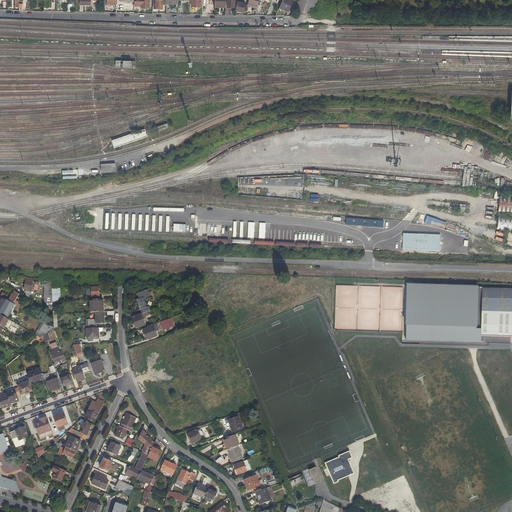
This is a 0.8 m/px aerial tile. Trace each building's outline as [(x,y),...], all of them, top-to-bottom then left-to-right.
[(225,0),(225,6),(224,13),(228,13),(229,6),(234,7),(234,0),(225,0)] [(245,1),(237,0),(236,0),(235,9),(243,11),(245,1)] [(281,0),(278,6),(287,10),(292,0),(281,0)] [(165,124),(152,129),(154,133),(167,129),(165,124)] [(143,130),(111,141),(113,148),(146,137),(143,130)] [(401,157),(424,157),(424,149),(401,148),(401,157)] [(496,211),(511,212),(511,196),(498,195),(496,211)] [(112,214),(112,230),(122,230),(122,214),(112,214)] [(511,218),(496,218),(496,229),(511,229),(511,218)] [(174,224),(174,232),(186,232),(186,225),(174,224)] [(438,235),(412,233),(411,245),(438,246),(438,235)] [(34,279),(26,278),(24,290),(34,292),(35,285),(39,286),(39,283),(35,282),(35,283),(33,283),(34,279)] [(479,287),(407,285),(406,339),(484,342),(484,336),(511,336),(511,288),(482,288),(481,329),(478,329),(479,287)] [(98,287),(87,288),(88,297),(98,297),(98,287)] [(147,290),(136,294),(139,302),(135,303),(137,311),(140,310),(146,308),(144,301),(150,298),(147,290)] [(15,303),(14,304),(21,309),(22,309),(25,305),(16,300),(19,296),(14,293),(9,300),(15,303)] [(0,314),(8,319),(15,306),(2,298),(0,301),(0,314)] [(102,299),(89,300),(90,312),(103,312),(102,299)] [(103,314),(94,314),(94,320),(88,320),(88,326),(94,326),(94,323),(103,323),(103,314)] [(141,315),(136,316),(136,318),(134,318),(135,323),(134,323),(135,328),(145,325),(141,315)] [(161,322),(147,327),(147,328),(143,330),(146,340),(157,337),(156,333),(168,328),(167,326),(171,325),(169,319),(167,320),(161,322)] [(53,327),(43,322),(35,335),(41,338),(54,328),(53,327)] [(98,329),(86,329),(86,340),(99,339),(98,329)] [(62,360),(64,359),(61,350),(59,351),(56,341),(50,343),(53,352),(51,353),(54,362),(61,359),(62,360)] [(99,359),(89,363),(94,374),(104,371),(99,359)] [(80,365),(80,366),(83,374),(89,371),(86,363),(80,365)] [(83,374),(80,366),(71,369),(75,381),(80,380),(81,381),(85,379),(83,374)] [(29,380),(30,384),(44,379),(42,374),(40,368),(26,373),(29,380)] [(63,375),(59,376),(62,385),(71,382),(68,374),(63,376),(63,375)] [(47,381),(51,391),(54,390),(55,392),(60,390),(59,388),(60,388),(56,378),(47,381)] [(30,384),(29,380),(17,385),(21,395),(33,390),(30,384)] [(0,403),(1,407),(2,408),(11,405),(10,403),(19,400),(14,388),(6,391),(6,393),(0,395),(0,403)] [(92,401),(88,408),(98,413),(101,405),(101,404),(103,401),(97,399),(95,402),(92,401)] [(84,416),(80,418),(81,418),(88,422),(90,418),(94,420),(98,413),(88,408),(84,416)] [(67,424),(63,413),(53,416),(57,427),(67,424)] [(126,413),(121,426),(130,430),(134,421),(136,422),(138,418),(126,413)] [(239,416),(229,420),(233,432),(243,428),(239,416)] [(51,429),(47,417),(40,420),(41,421),(34,423),(38,434),(51,429)] [(71,428),(67,431),(85,439),(87,435),(86,435),(91,424),(85,421),(85,422),(82,421),(79,427),(81,428),(79,432),(71,428)] [(121,426),(119,425),(114,435),(123,438),(126,430),(131,433),(132,431),(130,430),(121,426)] [(24,427),(11,431),(14,438),(17,436),(19,440),(28,437),(24,427)] [(195,430),(188,434),(192,443),(201,439),(200,439),(204,437),(200,428),(196,430),(195,430)] [(0,449),(1,451),(11,448),(6,432),(0,434),(0,484),(23,491),(19,481),(4,476),(3,473),(4,470),(2,465),(0,465),(0,464),(0,449)] [(223,439),(227,450),(236,446),(239,445),(235,435),(223,439)] [(70,436),(65,446),(76,451),(81,441),(70,436)] [(124,444),(131,447),(134,439),(128,436),(124,444)] [(111,441),(107,450),(116,455),(120,446),(111,441)] [(143,452),(147,454),(151,446),(152,445),(150,444),(150,443),(146,441),(142,448),(144,449),(143,452)] [(36,448),(38,456),(46,454),(43,446),(36,448)] [(76,451),(65,446),(64,450),(65,451),(63,455),(68,457),(67,458),(72,460),(76,452),(76,451)] [(147,454),(147,456),(155,460),(160,450),(151,446),(147,454)] [(226,450),(231,463),(241,459),(236,446),(227,450),(226,450)] [(132,447),(127,459),(130,460),(133,455),(134,455),(136,449),(132,447)] [(147,456),(147,454),(143,452),(135,468),(140,470),(147,456)] [(351,452),(325,462),(334,482),(355,474),(349,459),(353,457),(351,452)] [(112,461),(104,457),(100,466),(108,470),(112,461)] [(164,460),(159,469),(166,472),(165,474),(171,477),(176,466),(164,460)] [(247,460),(234,466),(237,475),(251,469),(247,460)] [(65,470),(53,464),(50,470),(54,472),(52,477),(60,481),(65,470)] [(135,468),(129,465),(126,472),(132,475),(134,476),(135,476),(137,477),(140,470),(135,468)] [(316,466),(309,470),(315,484),(322,480),(316,466)] [(156,477),(140,470),(137,477),(137,478),(150,483),(147,490),(149,491),(156,477)] [(182,470),(177,480),(185,484),(186,483),(189,484),(191,480),(193,481),(195,475),(190,472),(190,473),(182,470)] [(301,472),(289,478),(293,486),(305,480),(301,472)] [(120,473),(118,479),(119,479),(125,482),(128,476),(120,473)] [(96,474),(92,483),(101,487),(102,484),(104,485),(106,481),(104,480),(105,478),(96,474)] [(257,476),(244,480),(249,491),(261,486),(257,476)] [(125,482),(119,479),(116,486),(123,489),(124,486),(128,488),(133,486),(125,482)] [(202,498),(203,497),(207,489),(199,485),(195,495),(202,498)] [(267,488),(257,491),(262,504),(272,500),(267,488)] [(56,489),(48,496),(54,502),(58,497),(61,494),(56,489)] [(207,489),(203,497),(212,501),(216,493),(207,489)] [(168,492),(166,496),(173,499),(181,501),(182,501),(185,502),(187,498),(168,492)] [(141,496),(139,505),(145,507),(147,498),(141,496)] [(181,501),(173,499),(172,505),(179,507),(181,501)] [(321,501),(317,511),(336,511),(338,508),(329,501),(325,500),(321,501)] [(98,511),(101,505),(90,501),(86,511),(88,511),(98,511)] [(124,511),(127,506),(117,503),(115,502),(112,509),(111,511),(124,511)] [(229,511),(222,502),(210,511),(220,511),(221,511),(220,511),(229,511)]
